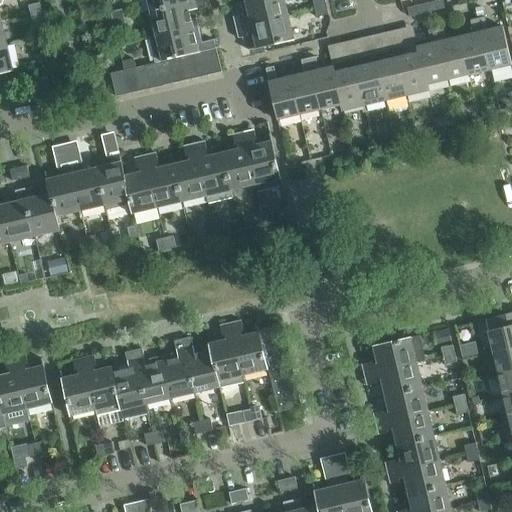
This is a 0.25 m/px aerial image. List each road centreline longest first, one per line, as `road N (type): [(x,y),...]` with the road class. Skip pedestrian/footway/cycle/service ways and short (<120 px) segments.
road 1 (residential): [(22,511),(333,432),(309,327),(511,278)]
road 2 (residential): [(0,140),(242,85)]
